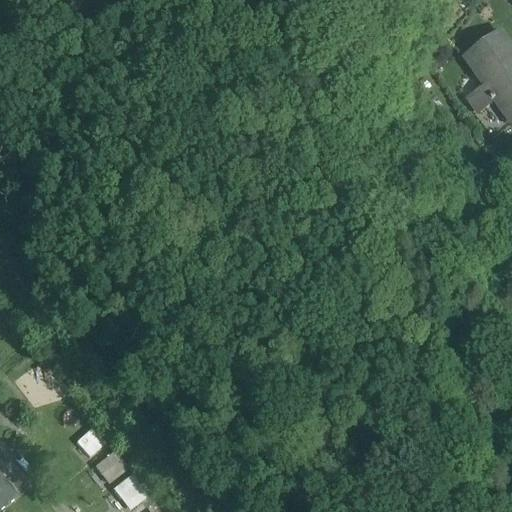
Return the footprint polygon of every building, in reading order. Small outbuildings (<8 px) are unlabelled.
[(511,49),(500,33),(466,57),(487,86),(493,97),(511,83),(511,49)] [(511,83),(493,97),(511,123),(511,122),(511,83)] [(487,86),(471,98),(478,108),(493,97),(487,86)] [(91,470),(104,489),(131,471),(118,451),(91,470)] [(136,474),(114,489),(128,511),(151,498),(136,474)] [(0,511),(1,511),(17,500),(0,477),(0,511)] [(133,511),(157,511),(154,502),(132,510),(133,511)]
